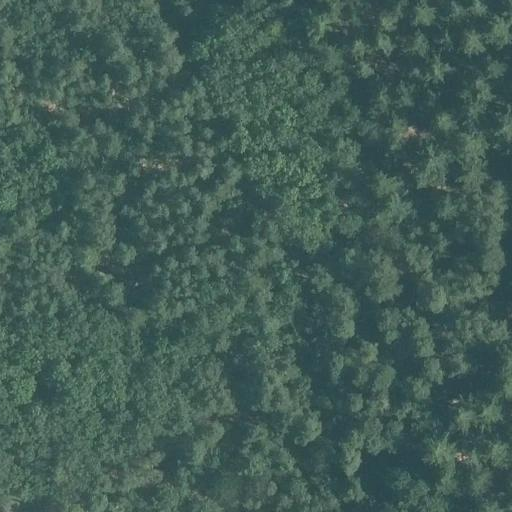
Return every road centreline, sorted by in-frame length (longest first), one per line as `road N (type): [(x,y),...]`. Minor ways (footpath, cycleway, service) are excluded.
road 1 (track): [(154,0),(424,511)]
road 2 (track): [(387,443),(511,338)]
